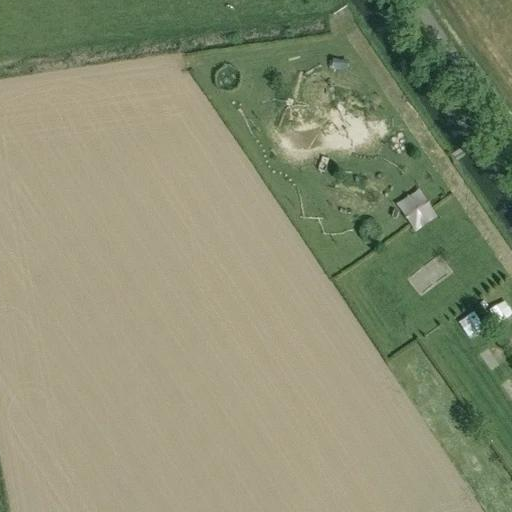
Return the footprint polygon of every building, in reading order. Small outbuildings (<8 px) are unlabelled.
[(511,279),(502,259),(490,265),(501,288),(511,282),(511,279)] [(483,289),(469,294),(473,305),(487,300),(483,289)] [(447,324),(465,318),(460,303),(442,309),(447,324)] [(499,312),(505,329),(511,326),(511,322),(507,309),(499,312)] [(476,341),(494,334),(486,315),(469,322),(476,341)]
